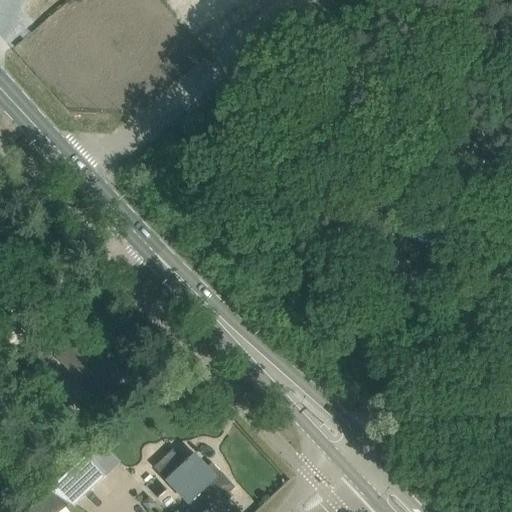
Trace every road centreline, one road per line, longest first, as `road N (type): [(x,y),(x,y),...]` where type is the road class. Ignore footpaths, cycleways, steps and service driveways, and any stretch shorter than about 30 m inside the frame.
road 1 (track): [(359,436),(416,363),(511,283)]
road 2 (secondary): [(139,239),(0,90)]
road 3 (secondary): [(218,315),(279,400),(347,470)]
road 4 (secondary): [(371,447),(218,315)]
road 5 (unclassified): [(0,141),(113,263),(139,239)]
